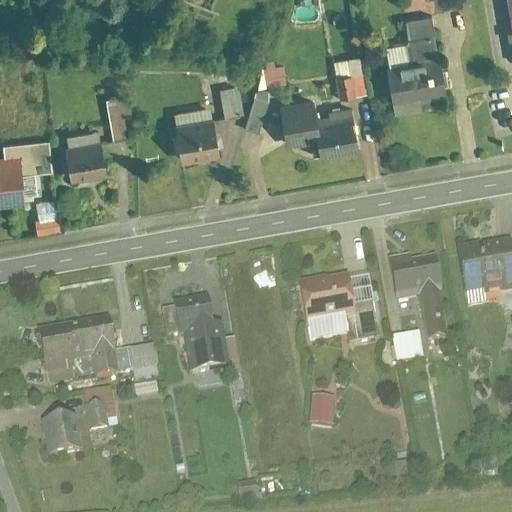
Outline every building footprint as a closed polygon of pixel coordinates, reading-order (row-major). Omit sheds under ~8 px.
[(388,74),(391,108),(447,103),(444,69),(434,70),(430,23),(405,25),(409,72),(388,74)] [(333,58),(338,96),(366,93),(361,55),(333,58)] [(283,81),(284,62),(263,61),(263,80),(283,81)] [(219,86),(223,115),(242,112),(238,84),(219,86)] [(245,128),(263,131),(271,89),(253,86),(245,128)] [(128,135),(125,96),(107,97),(110,136),(128,135)] [(310,147),(312,162),(354,156),(349,119),(322,122),(320,105),(282,111),(287,150),(310,147)] [(179,126),(183,163),(220,159),(216,122),(179,126)] [(68,150),(71,184),(112,181),(109,147),(68,150)] [(0,161),(0,200),(23,199),(19,159),(0,161)] [(32,219),(32,235),(59,234),(58,217),(32,219)] [(460,255),(465,305),(511,300),(511,264),(510,249),(460,255)] [(392,267),(396,303),(416,301),(421,347),(448,344),(443,298),(446,298),(442,261),(392,267)] [(356,343),(376,341),(370,283),(349,285),(355,339),(356,343)] [(349,285),(306,289),(312,343),(355,339),(349,285)] [(177,341),(193,339),(197,383),(230,380),(226,336),(232,336),(229,305),(174,310),(177,341)] [(35,340),(44,379),(113,362),(103,323),(35,340)] [(394,342),(395,369),(419,368),(419,341),(394,342)] [(132,358),(134,387),(159,385),(156,356),(132,358)] [(309,403),(308,434),(332,434),(332,403),(309,403)] [(91,409),(94,437),(108,436),(105,407),(91,409)] [(46,424),(52,463),(82,459),(76,420),(46,424)] [(405,467),(376,469),(378,489),(407,486),(405,467)]
